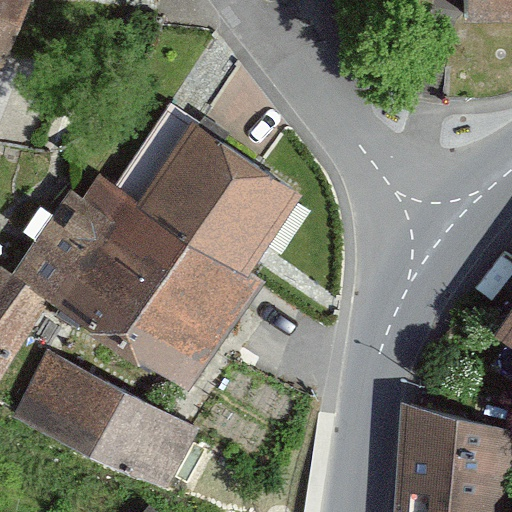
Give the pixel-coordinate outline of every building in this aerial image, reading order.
[(0,0),(0,63),(1,63),(24,0),(0,0)] [(511,0),(462,0),(463,19),(511,18),(511,0)] [(170,101),(116,177),(247,268),(300,191),(170,101)] [(247,268),(116,177),(102,167),(81,197),(109,216),(242,308),(263,279),(247,268)] [(0,265),(0,372),(54,295),(109,216),(81,197),(68,188),(9,272),(0,265)] [(187,388),(242,308),(109,216),(54,295),(187,388)] [(511,303),(496,328),(511,338),(511,303)] [(196,424),(48,349),(17,410),(165,485),(196,424)] [(496,511),(511,446),(511,429),(417,407),(403,511),(496,511)]
